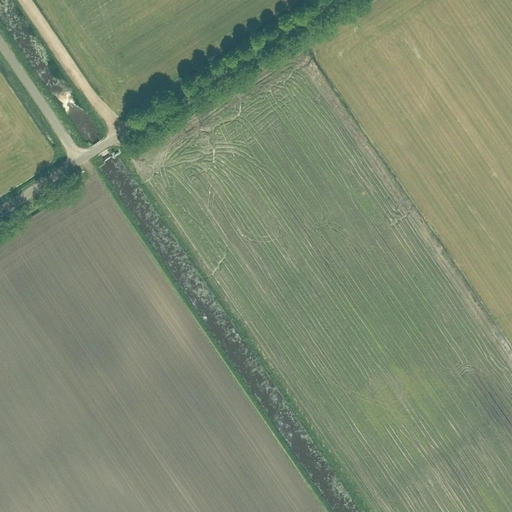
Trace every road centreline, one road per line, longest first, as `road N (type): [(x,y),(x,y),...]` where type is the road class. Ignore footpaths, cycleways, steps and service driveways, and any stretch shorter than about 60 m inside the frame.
road 1 (unclassified): [(78,159),(326,0)]
road 2 (track): [(119,133),(26,0)]
road 3 (unclassified): [(78,159),(0,41)]
